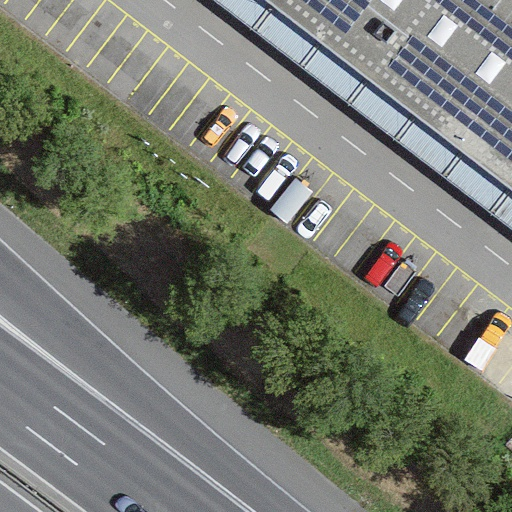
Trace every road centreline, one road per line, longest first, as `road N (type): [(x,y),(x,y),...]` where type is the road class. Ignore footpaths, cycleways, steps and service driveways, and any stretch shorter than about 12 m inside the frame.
road 1 (motorway): [(209,511),(0,297)]
road 2 (motorway): [(164,511),(0,387)]
